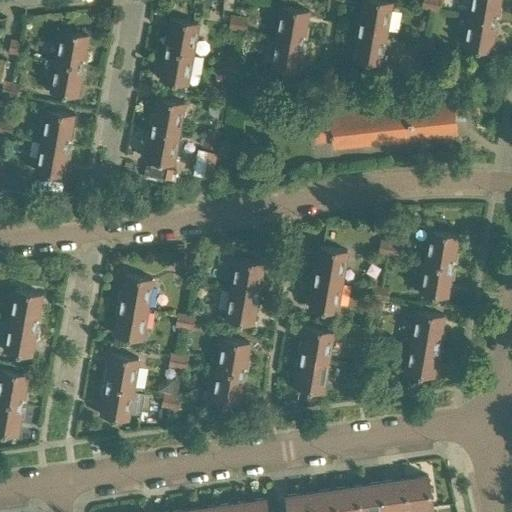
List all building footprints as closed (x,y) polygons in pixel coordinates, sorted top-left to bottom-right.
[(359,24),(359,28),(385,32),(390,1),(382,0),(363,0),(361,15),(358,14),(356,24),(359,24)] [(429,9),(430,0),(420,0),(420,8),(429,9)] [(439,0),(430,0),(429,9),(438,11),(439,0)] [(471,0),(468,16),(494,20),(495,17),(499,18),(501,8),(496,7),(497,0),(471,0)] [(275,37),(301,41),(302,38),(306,39),(307,30),(303,29),(306,10),(281,6),(275,37)] [(228,28),(236,30),(239,15),(230,14),(228,28)] [(247,17),(239,15),(236,30),(245,31),(247,17)] [(494,24),(494,20),(468,16),(463,47),(489,51),(492,33),(496,33),(497,24),(494,24)] [(166,45),(166,48),(191,53),(197,22),(171,18),(168,35),(165,35),(163,44),(166,45)] [(379,63),(385,32),(359,28),(358,31),(355,31),(353,40),(356,40),(353,58),(379,63)] [(56,60),(82,65),(82,61),(86,62),(88,52),(84,52),(87,34),(61,29),(56,60)] [(301,44),(301,41),(275,37),(270,67),(296,72),(299,54),(303,55),(305,45),(301,44)] [(424,39),(415,38),(413,49),(422,51),(424,39)] [(433,41),(424,39),(422,51),(430,52),(433,41)] [(8,51),(16,53),(18,42),(9,40),(8,51)] [(18,42),(16,53),(26,55),(28,44),(18,42)] [(186,84),(191,53),(166,48),(165,51),(162,51),(160,60),(163,61),(160,79),(186,84)] [(222,59),(220,70),(229,72),(231,60),(222,59)] [(81,68),(82,65),(56,60),(50,91),(76,95),(79,77),(83,78),(85,68),(81,68)] [(240,62),(231,60),(229,72),(238,73),(240,62)] [(9,95),(11,84),(2,83),(0,93),(9,95)] [(20,86),(11,84),(9,95),(18,96),(20,86)] [(475,95),(313,112),(316,141),(332,139),(333,144),(455,131),(455,115),(477,112),(475,95)] [(152,125),(152,128),(178,133),(183,102),(157,97),(154,116),(150,115),(148,124),(152,125)] [(41,140),(67,144),(68,141),(71,142),(73,133),(69,132),(72,114),(47,110),(41,140)] [(13,124),(4,122),(2,133),(11,135),(13,124)] [(172,164),(178,133),(152,128),(151,132),(147,131),(146,140),(149,141),(146,159),(172,164)] [(205,138),(217,140),(218,131),(206,129),(205,138)] [(215,149),(217,140),(205,138),(203,147),(199,168),(200,168),(211,171),(215,149)] [(67,147),(67,144),(41,140),(36,171),(61,176),(65,157),(68,158),(70,148),(67,147)] [(0,178),(0,192),(7,192),(9,180),(0,178)] [(426,260),(451,265),(452,262),(456,262),(457,253),(453,252),(457,234),(431,230),(426,260)] [(386,252),(388,242),(380,240),(378,250),(386,252)] [(397,243),(388,242),(386,252),(395,253),(397,243)] [(315,272),(314,276),(340,280),(345,250),(320,245),(316,263),(314,262),(312,272),(315,272)] [(237,257),(231,288),(257,292),(258,289),(261,289),(263,280),(259,279),(263,262),(237,257)] [(450,268),(451,265),(426,260),(420,291),(445,296),(449,277),(453,278),(454,269),(450,268)] [(185,267),(183,279),(192,280),(194,269),(185,267)] [(202,270),(194,269),(192,280),(200,282),(202,270)] [(121,300),(120,303),(146,308),(151,277),(126,273),(122,291),(119,290),(117,299),(121,300)] [(334,311),(340,280),(314,276),(314,279),(311,278),(309,288),(312,288),(309,307),(334,311)] [(380,287),(371,286),(369,297),(378,299),(380,287)] [(380,287),(378,299),(387,300),(389,289),(380,287)] [(10,318),(35,323),(36,320),(40,321),(41,311),(37,311),(40,293),(15,288),(10,318)] [(257,292),(231,288),(225,318),(251,323),(255,305),(258,306),(260,296),(256,295),(257,292)] [(140,339),(146,308),(120,303),(119,307),(116,306),(114,315),(118,316),(114,334),(140,339)] [(411,341),(437,345),(438,342),(441,342),(443,333),(439,332),(442,314),(417,310),(411,341)] [(177,314),(174,325),(183,326),(185,315),(177,314)] [(185,315),(183,326),(192,328),(194,317),(185,315)] [(34,326),(35,323),(10,318),(4,350),(29,355),(33,336),(37,337),(38,327),(34,326)] [(301,353),(301,356),(326,360),(332,330),(306,325),(303,343),(299,342),(298,352),(301,353)] [(371,338),(373,328),(364,326),(362,337),(371,338)] [(382,330),(373,328),(371,338),(380,340),(382,330)] [(222,337),(217,368),(243,372),(243,369),(247,370),(249,360),(245,359),(248,342),(222,337)] [(436,348),(437,345),(411,341),(406,371),(432,376),(435,358),(438,358),(440,349),(436,348)] [(102,386),(101,390),(130,395),(137,357),(111,353),(108,371),(105,370),(103,380),(106,380),(105,387),(102,386)] [(168,365),(176,367),(178,355),(170,354),(168,365)] [(187,357),(178,355),(176,367),(185,368),(187,357)] [(321,391),(326,360),(301,356),(300,359),(297,359),(295,368),(299,369),(295,387),(321,391)] [(364,379),(366,368),(357,367),(355,378),(364,379)] [(0,372),(0,399),(21,403),(22,400),(25,401),(27,391),(23,391),(26,373),(1,368),(0,372)] [(243,372),(217,368),(212,398),(237,403),(240,385),(244,385),(246,376),(242,375),(243,372)] [(374,370),(366,368),(364,379),(372,381),(374,370)] [(171,395),(173,382),(166,381),(160,384),(159,393),(171,395)] [(126,419),(130,395),(101,390),(101,395),(104,396),(100,414),(126,419)] [(162,394),(160,405),(169,407),(171,396),(162,394)] [(171,396),(169,407),(178,408),(180,397),(171,396)] [(20,407),(21,403),(0,399),(0,431),(15,434),(19,416),(22,417),(24,407),(20,407)] [(427,475),(403,478),(407,509),(431,506),(427,475)] [(403,478),(379,481),(383,511),(386,511),(407,509),(403,478)] [(383,511),(379,481),(355,485),(359,511),(383,511)] [(359,511),(355,485),(332,488),(335,511),(359,511)] [(335,511),(332,488),(308,491),(311,511),(335,511)] [(286,511),(311,511),(308,491),(284,495),(286,511)] [(240,501),(241,511),(266,511),(265,498),(240,501)] [(217,504),(217,511),(241,511),(240,501),(217,504)]
